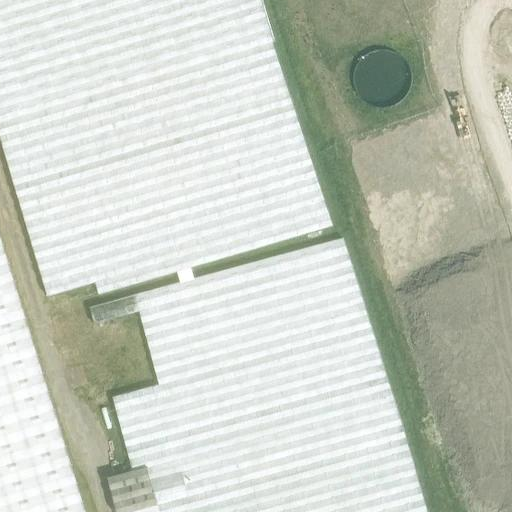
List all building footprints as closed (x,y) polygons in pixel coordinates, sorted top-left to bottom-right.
[(261,0),(0,0),(0,135),(48,297),(95,283),(99,295),(177,272),(191,268),(332,226),(272,43),(274,43),(261,0)] [(414,81),(414,80),(413,75),(412,70),(409,65),(405,61),(402,58),(397,55),(393,54),(387,54),(382,55),(377,56),(374,58),(369,62),(366,66),(364,71),(363,76),(362,80),(363,85),(364,90),(367,95),(370,98),(373,101),(378,104),(386,106),(391,106),(397,104),(402,102),(406,99),(409,95),(412,91),(413,85),(414,81)] [(181,283),(91,308),(94,325),(106,321),(120,317),(139,312),(159,386),(113,399),(132,472),(148,468),(161,511),(424,511),(402,434),(344,239),(336,241),(194,280),(191,268),(177,272),(181,283)] [(0,511),(81,511),(0,246),(0,511)] [(161,511),(148,468),(132,472),(107,479),(117,511),(161,511)]
